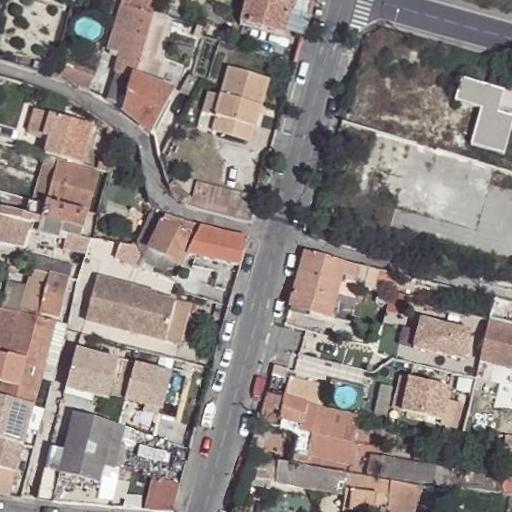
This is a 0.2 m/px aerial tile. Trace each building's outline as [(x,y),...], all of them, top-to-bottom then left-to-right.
[(152,11),(154,0),(130,0),(127,11),(118,9),(106,50),(119,53),(107,102),(124,112),(142,43),(152,11)] [(245,0),(240,21),(285,32),(294,0),(245,0)] [(152,46),(142,43),(124,112),(138,123),(149,132),(152,137),(165,112),(161,110),(171,91),(155,85),(143,81),(148,59),(152,46)] [(160,62),(148,59),(143,81),(155,85),(160,62)] [(77,60),(74,71),(95,78),(97,67),(77,60)] [(59,80),(91,92),(95,78),(74,71),(64,68),(59,80)] [(215,116),(211,130),(250,141),(268,80),(225,68),(217,96),(206,94),(201,113),(215,116)] [(196,87),(191,85),(186,81),(180,90),(190,96),(196,87)] [(469,148),(492,154),(494,151),(503,154),(511,121),(511,120),(496,116),(501,94),(458,82),(451,104),(477,111),(469,148)] [(48,136),(44,155),(48,156),(58,158),(81,164),(91,127),(34,111),(28,131),(48,136)] [(25,196),(33,198),(44,155),(36,152),(25,196)] [(44,155),(33,198),(85,212),(94,173),(57,163),(58,158),(48,156),(44,155)] [(186,196),(175,179),(166,184),(170,195),(176,200),(178,201),(186,196)] [(251,221),(258,196),(197,181),(190,208),(203,210),(251,221)] [(85,212),(33,198),(25,196),(17,194),(13,210),(0,206),(0,246),(22,252),(31,221),(41,224),(39,233),(58,239),(59,231),(79,236),(85,212)] [(184,253),(239,267),(247,238),(175,220),(164,212),(161,220),(148,247),(179,262),(184,253)] [(148,247),(161,220),(148,215),(135,241),(148,247)] [(115,257),(139,268),(144,254),(134,244),(122,240),(115,257)] [(290,306),(329,316),(335,294),(344,260),(305,252),(290,306)] [(29,255),(25,269),(32,271),(57,277),(61,263),(29,255)] [(70,280),(75,280),(79,267),(61,263),(57,277),(70,280)] [(25,269),(13,267),(11,274),(31,278),(31,276),(32,271),(25,269)] [(50,280),(42,313),(59,318),(70,280),(57,277),(32,271),(31,276),(50,280)] [(31,276),(31,278),(23,308),(42,313),(50,280),(31,276)] [(163,340),(174,297),(98,276),(87,320),(163,340)] [(363,297),(366,284),(356,281),(356,284),(343,282),(342,290),(345,293),(363,297)] [(384,309),(389,290),(366,284),(363,297),(363,301),(362,304),(384,309)] [(384,309),(391,311),(410,316),(415,297),(396,292),(389,290),(384,309)] [(190,301),(174,297),(163,340),(178,345),(190,301)] [(511,302),(494,298),(491,316),(504,319),(503,325),(489,323),(476,378),(490,382),(495,363),(502,365),(511,366),(511,302)] [(290,306),(289,312),(327,323),(329,316),(290,306)] [(19,314),(0,310),(0,339),(12,342),(19,314)] [(0,383),(0,398),(34,407),(40,381),(44,365),(55,324),(19,314),(12,342),(8,357),(6,366),(0,383)] [(466,330),(418,319),(411,346),(460,357),(466,330)] [(12,342),(0,339),(0,354),(8,357),(12,342)] [(75,349),(65,387),(105,398),(116,360),(75,349)] [(495,363),(490,382),(497,383),(502,365),(495,363)] [(124,400),(144,404),(161,409),(158,416),(173,419),(184,377),(133,364),(124,400)] [(44,365),(40,381),(52,384),(56,368),(44,365)] [(271,375),(266,394),(322,408),(327,389),(271,375)] [(447,389),(406,380),(399,411),(440,420),(447,389)] [(322,408),(266,394),(260,415),(299,425),(297,430),(309,433),(305,455),(351,466),(357,445),(351,444),(357,417),(322,408)] [(0,493),(10,495),(15,471),(34,407),(0,398),(0,493)] [(161,409),(144,404),(142,412),(158,416),(161,409)] [(48,447),(35,498),(52,499),(93,502),(95,497),(107,500),(116,465),(104,463),(114,426),(75,416),(65,452),(48,447)] [(116,465),(124,430),(114,426),(104,463),(116,465)] [(481,426),(464,426),(464,436),(482,437),(481,426)] [(279,458),(249,453),(244,473),(275,478),(278,462),(279,458)] [(411,511),(414,499),(416,485),(278,462),(275,478),(274,482),(343,495),(340,510),(355,511),(411,511)] [(149,506),(173,508),(179,487),(156,481),(149,506)] [(450,505),(452,492),(416,485),(414,499),(450,505)]
